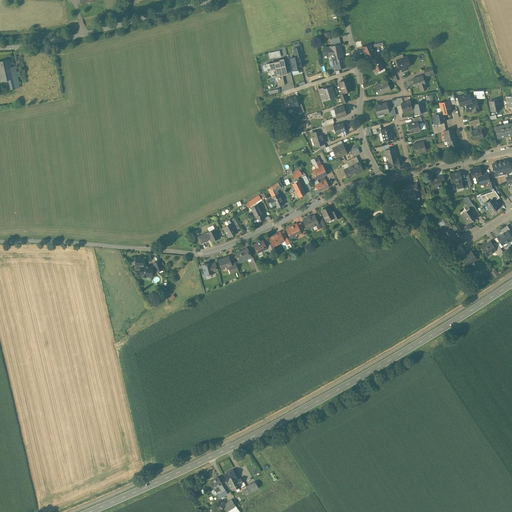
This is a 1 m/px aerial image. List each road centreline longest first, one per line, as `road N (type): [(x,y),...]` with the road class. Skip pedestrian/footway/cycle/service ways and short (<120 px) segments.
road 1 (secondary): [(511,282),(303,408),(87,511)]
road 2 (residential): [(0,242),(199,253),(381,180)]
road 3 (residential): [(204,0),(0,47)]
road 4 (residential): [(381,180),(363,144),(360,84),(341,0)]
road 5 (residential): [(381,180),(508,150)]
